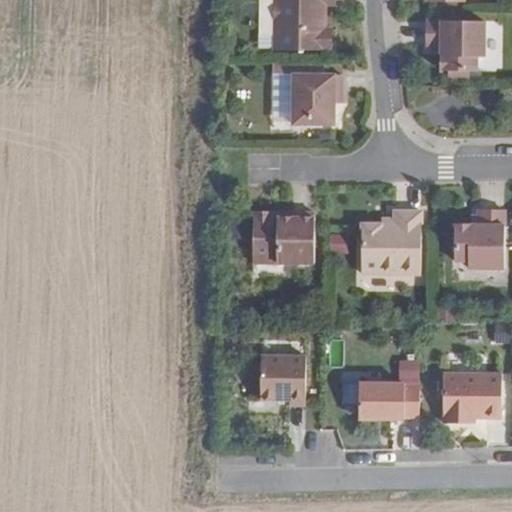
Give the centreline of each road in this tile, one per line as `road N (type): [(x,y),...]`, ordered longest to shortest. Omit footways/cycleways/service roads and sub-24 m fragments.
road 1 (residential): [(236,479),(511,476)]
road 2 (residential): [(388,168),(372,0)]
road 3 (residential): [(388,168),(511,168)]
